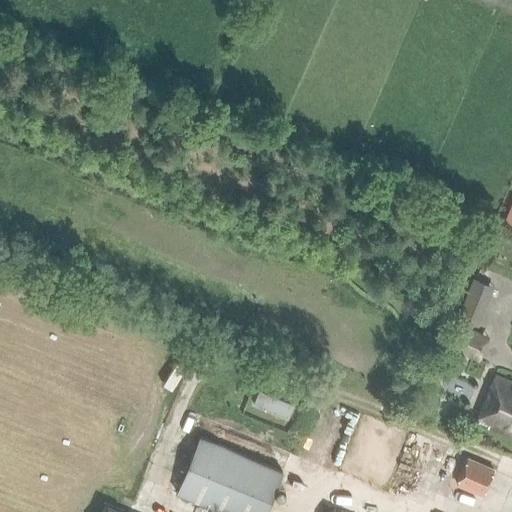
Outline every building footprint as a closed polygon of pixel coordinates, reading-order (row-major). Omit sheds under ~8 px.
[(479,327),(493,287),(472,279),(457,319),(479,327)] [(480,337),(458,329),(449,352),(471,360),(480,337)] [(511,384),(495,378),(477,424),(511,438),(511,384)] [(439,397),(418,396),(417,413),(438,415),(439,397)] [(204,511),(268,511),(281,478),(198,445),(176,501),(204,511)] [(467,457),(455,484),(482,496),(494,470),(467,457)]
